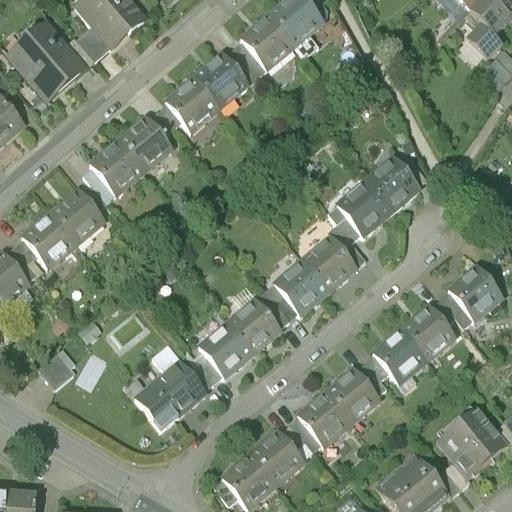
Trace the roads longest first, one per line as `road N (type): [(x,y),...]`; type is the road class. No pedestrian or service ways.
road 1 (residential): [(168,509),(193,457),(423,257),(434,231)]
road 2 (residential): [(0,199),(227,0)]
road 3 (residential): [(168,509),(0,407)]
